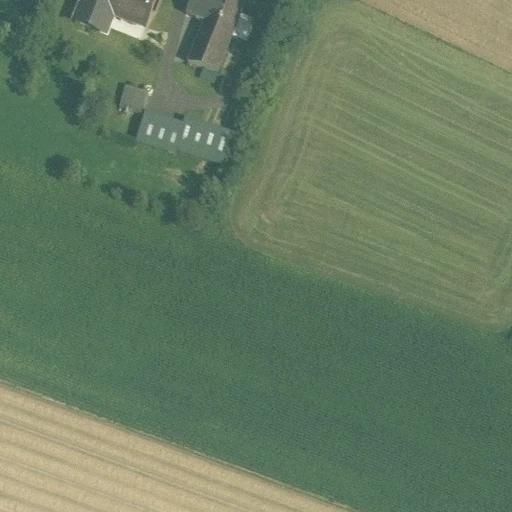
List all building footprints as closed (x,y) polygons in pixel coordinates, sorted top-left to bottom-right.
[(83,0),(82,4),(83,4),(75,25),(105,37),(113,17),(145,29),(156,0),(83,0)] [(245,7),(225,0),(193,0),(187,17),(205,24),(188,65),(217,77),(245,7)] [(148,96),(127,89),(121,111),(142,117),(148,96)] [(183,128),(146,117),(138,144),(174,155),(176,149),(183,128)] [(220,134),(185,122),(183,128),(176,149),(211,160),(220,134)]
